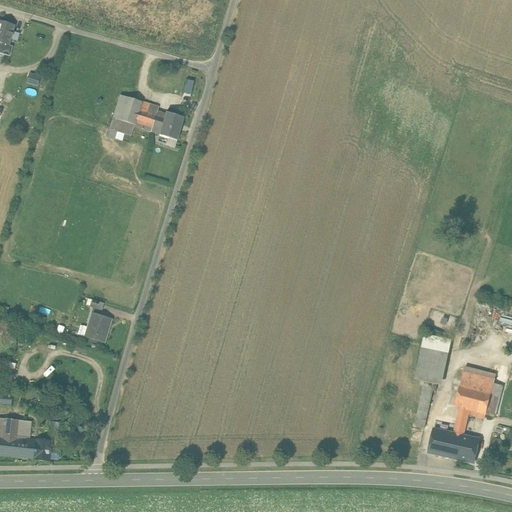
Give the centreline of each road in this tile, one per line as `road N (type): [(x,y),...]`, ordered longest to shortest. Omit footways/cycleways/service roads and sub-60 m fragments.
road 1 (unclassified): [(91,479),(233,0)]
road 2 (tertiary): [(91,479),(393,479),(511,495)]
